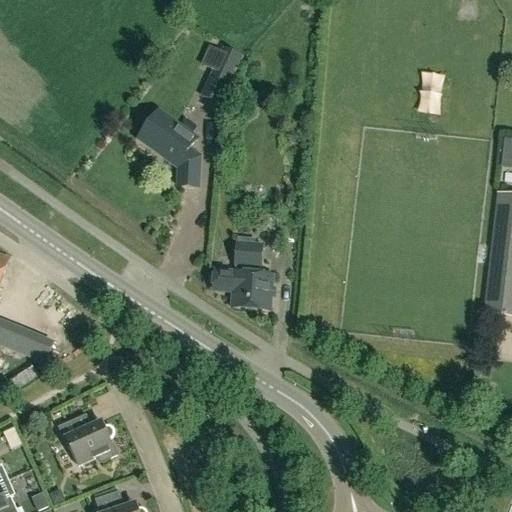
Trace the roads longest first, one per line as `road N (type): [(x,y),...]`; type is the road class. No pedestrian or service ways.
road 1 (tertiary): [(354,511),(337,448),(320,424),(0,209)]
road 2 (residential): [(172,511),(102,368)]
